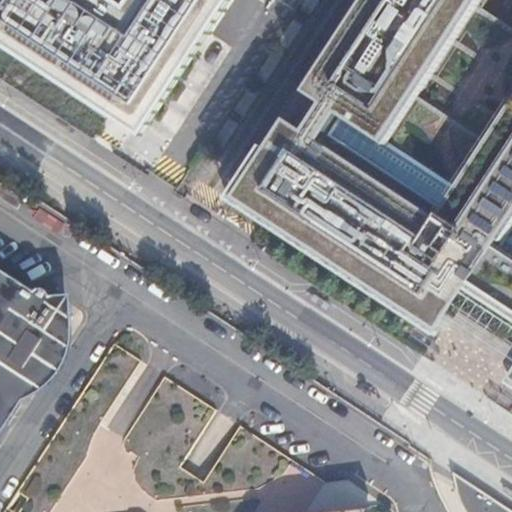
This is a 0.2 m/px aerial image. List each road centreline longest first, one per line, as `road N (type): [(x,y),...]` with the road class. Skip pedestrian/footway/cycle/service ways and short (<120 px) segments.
road 1 (unclassified): [(0,124),(511,459)]
road 2 (unknown): [(252,210),(404,0)]
road 3 (unknown): [(511,190),(482,232),(473,265),(473,289),(511,322)]
